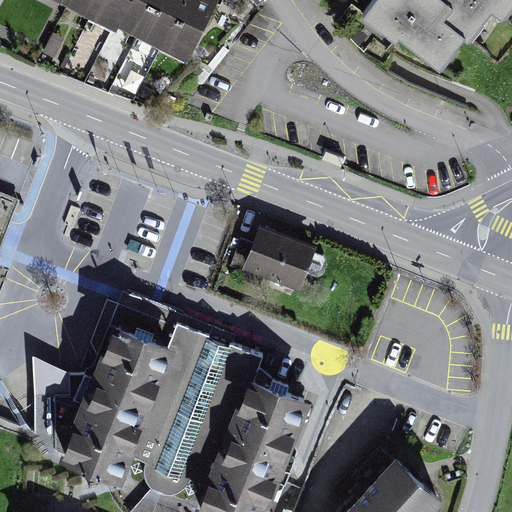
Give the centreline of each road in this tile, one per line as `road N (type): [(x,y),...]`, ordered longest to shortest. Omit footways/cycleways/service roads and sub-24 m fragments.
road 1 (primary): [(473,267),(0,81)]
road 2 (residential): [(511,164),(485,143),(382,103),(341,73),(279,0)]
road 3 (residential): [(511,305),(478,511)]
